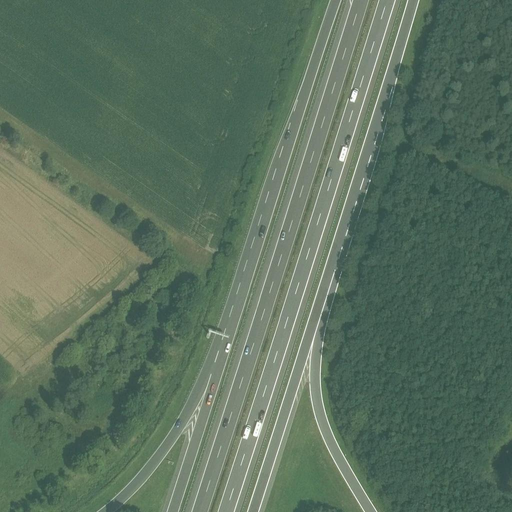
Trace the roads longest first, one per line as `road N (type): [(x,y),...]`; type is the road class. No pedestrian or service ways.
road 1 (motorway): [(361,0),(200,511)]
road 2 (motorway): [(226,511),(387,0)]
road 3 (motorway): [(336,0),(221,358)]
road 4 (motorway): [(311,329),(413,0)]
road 5 (motorway): [(371,511),(315,405),(311,329)]
road 6 (motorway): [(221,358),(184,423),(106,511)]
road 7 (motorway): [(252,511),(311,329)]
road 8 (motorway): [(221,358),(172,511)]
